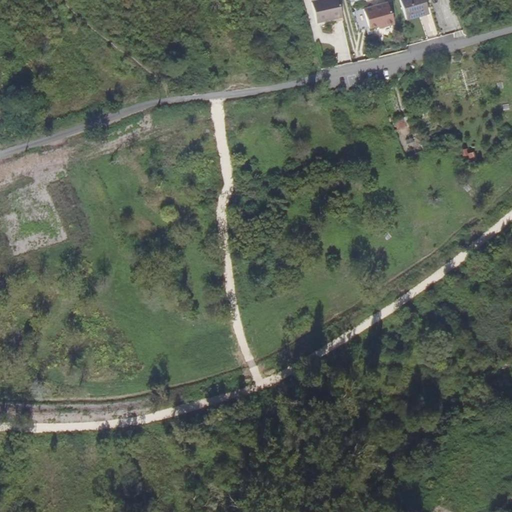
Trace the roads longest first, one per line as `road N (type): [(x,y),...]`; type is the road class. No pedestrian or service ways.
road 1 (residential): [(511,30),(249,94),(128,112),(0,158)]
road 2 (track): [(0,425),(144,419),(238,397),(386,312)]
road 3 (residential): [(386,312),(511,215)]
